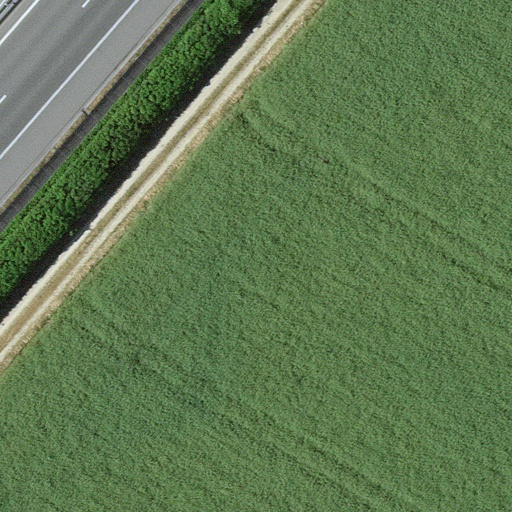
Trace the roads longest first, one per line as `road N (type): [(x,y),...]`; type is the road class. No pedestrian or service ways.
road 1 (track): [(0,339),(296,0)]
road 2 (motorway): [(0,101),(88,0)]
